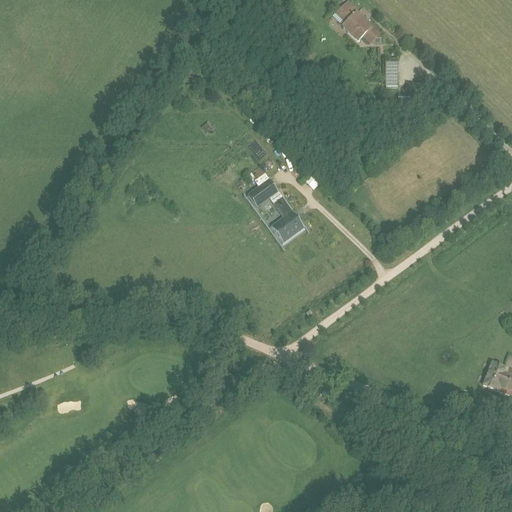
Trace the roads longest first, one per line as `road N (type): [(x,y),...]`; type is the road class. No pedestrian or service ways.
road 1 (track): [(4,331),(102,313),(154,315),(429,410),(511,423)]
road 2 (track): [(511,185),(279,354)]
road 3 (track): [(62,511),(279,354)]
